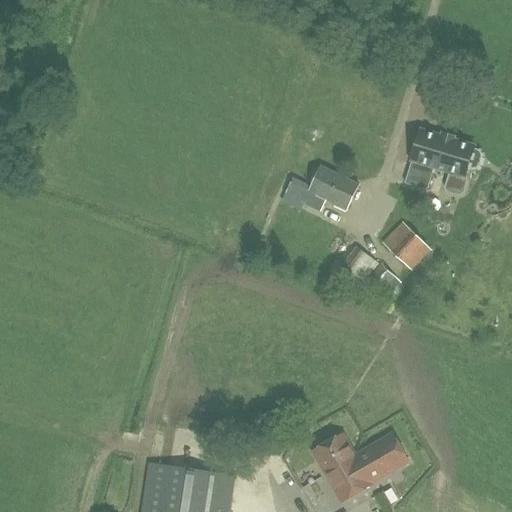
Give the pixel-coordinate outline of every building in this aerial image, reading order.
[(443,136),(441,136),(420,129),(411,160),(412,160),(404,184),(427,191),(434,167),(443,136)] [(468,180),(465,176),(467,167),(471,168),(475,167),(478,165),(480,157),(480,153),(477,150),(473,149),(474,146),(453,139),(454,136),(442,133),(441,136),(443,136),(434,167),(450,172),(445,187),(448,192),(459,196),(464,194),(468,180)] [(346,209),(359,184),(321,166),(311,186),(293,177),(285,193),(320,210),(325,199),(346,209)] [(411,270),(431,250),(402,222),(383,243),(411,270)] [(365,282),(373,289),(383,299),(401,283),(382,263),(379,264),(355,245),(330,280),(353,297),(365,282)] [(342,462),(354,455),(341,434),(312,451),(341,501),(370,484),(369,482),(362,470),(351,477),(342,462)] [(362,470),(369,482),(407,461),(391,434),(354,455),(342,462),(351,477),(362,470)] [(296,465),(301,480),(318,474),(313,459),(296,465)] [(149,464),(141,511),(227,511),(233,476),(149,464)]
